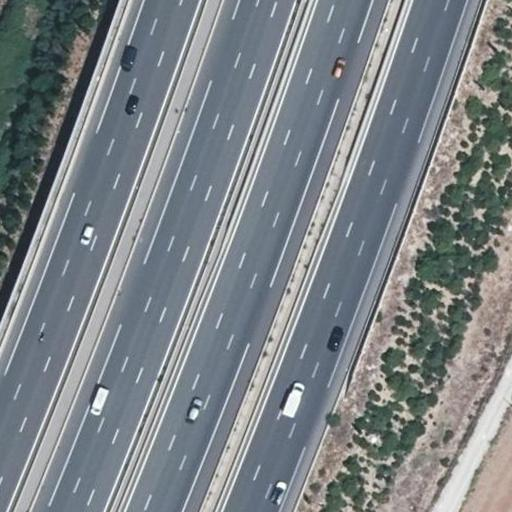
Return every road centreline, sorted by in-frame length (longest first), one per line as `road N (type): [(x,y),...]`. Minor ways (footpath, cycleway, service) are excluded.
road 1 (motorway): [(267,0),(75,511)]
road 2 (motorway): [(153,511),(345,0)]
road 3 (motorway): [(250,511),(439,0)]
road 4 (motorway): [(171,0),(0,455)]
road 5 (track): [(511,368),(439,511)]
